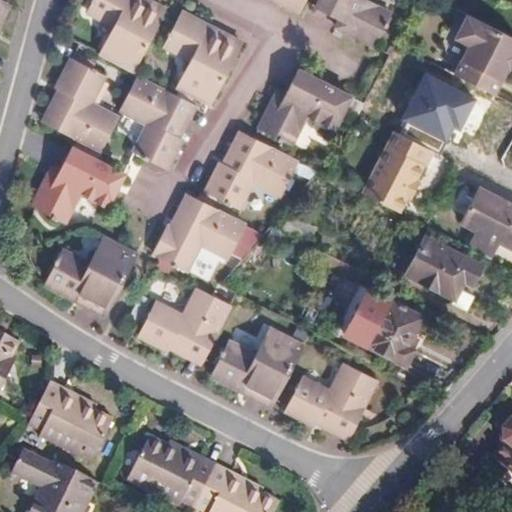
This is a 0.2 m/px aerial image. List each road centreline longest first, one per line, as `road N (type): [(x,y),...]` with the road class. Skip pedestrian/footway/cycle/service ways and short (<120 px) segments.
road 1 (unclassified): [(0,294),(372,505)]
road 2 (residential): [(207,0),(271,42),(185,179),(159,199)]
road 3 (residential): [(372,505),(511,346)]
road 4 (residential): [(53,0),(0,188)]
